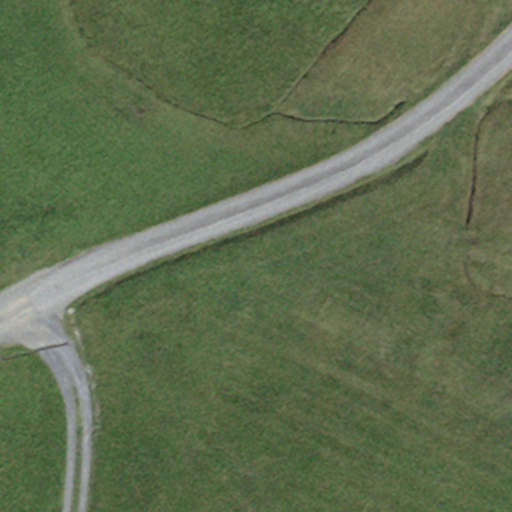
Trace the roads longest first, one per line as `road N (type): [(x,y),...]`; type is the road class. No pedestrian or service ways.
road 1 (track): [(511,50),(431,122),(356,163),(119,262),(40,306)]
road 2 (track): [(40,306),(80,402),(73,511)]
